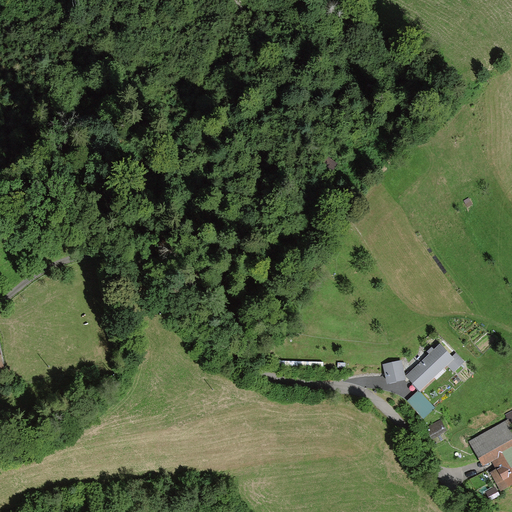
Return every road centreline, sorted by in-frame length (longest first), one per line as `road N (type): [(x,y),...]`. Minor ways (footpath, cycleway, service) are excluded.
road 1 (residential): [(482,511),(382,406),(356,390),(251,369),(207,343),(158,251)]
road 2 (track): [(158,251),(0,211)]
